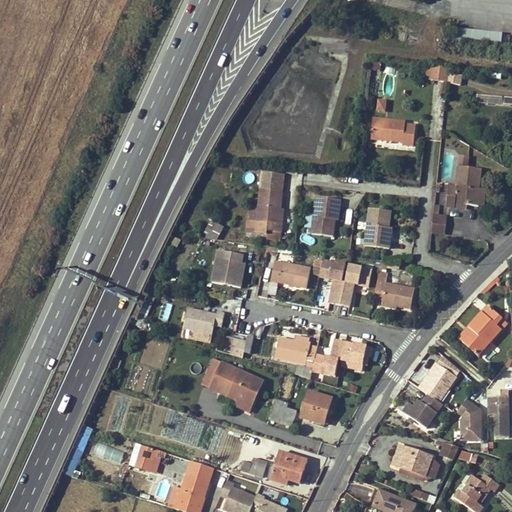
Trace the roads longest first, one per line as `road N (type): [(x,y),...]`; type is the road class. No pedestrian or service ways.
road 1 (motorway): [(210,0),(0,465)]
road 2 (motorway): [(124,266),(153,235),(292,0)]
road 3 (motorway): [(124,266),(246,0)]
road 4 (motorway): [(13,511),(124,266)]
road 5 (tertiary): [(321,511),(380,392),(415,345)]
road 6 (residential): [(415,345),(252,303)]
road 7 (residential): [(474,282),(419,258),(427,188)]
